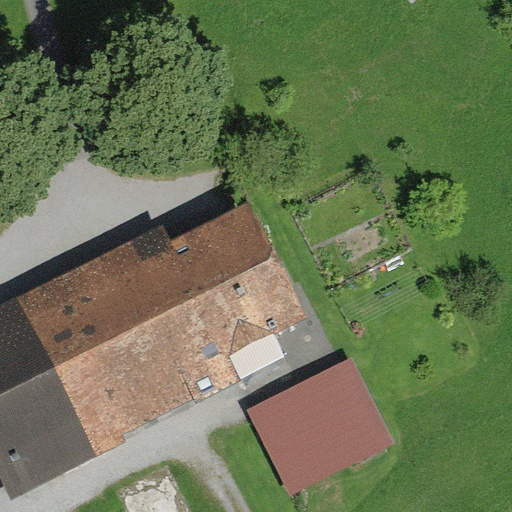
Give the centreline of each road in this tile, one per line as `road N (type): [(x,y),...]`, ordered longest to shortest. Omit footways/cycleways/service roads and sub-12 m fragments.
road 1 (track): [(32,0),(82,232),(0,284)]
road 2 (track): [(42,511),(187,436),(231,511)]
